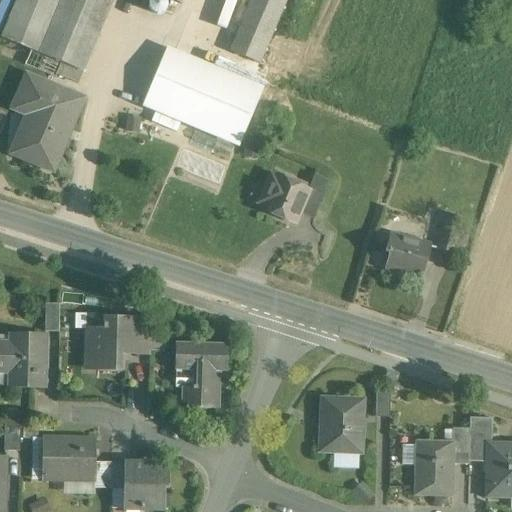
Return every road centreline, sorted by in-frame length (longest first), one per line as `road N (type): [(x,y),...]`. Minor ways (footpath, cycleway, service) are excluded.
road 1 (tertiary): [(281,307),(0,216)]
road 2 (tertiary): [(511,379),(281,307)]
road 3 (residential): [(76,411),(235,470)]
road 4 (residential): [(235,470),(281,307)]
